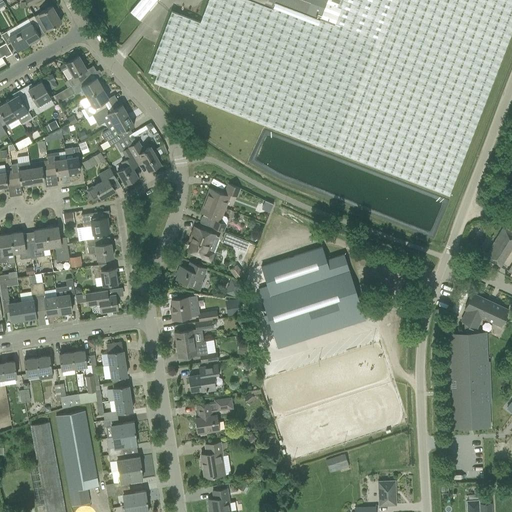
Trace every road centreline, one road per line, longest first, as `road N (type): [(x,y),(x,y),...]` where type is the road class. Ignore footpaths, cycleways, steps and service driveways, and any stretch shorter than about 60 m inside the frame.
road 1 (residential): [(149,319),(149,286),(178,210),(180,162),(159,118),(86,29)]
road 2 (residential): [(425,511),(419,360),(445,258)]
road 3 (residential): [(180,511),(149,319)]
road 4 (unclassified): [(445,258),(511,84)]
road 5 (residential): [(149,319),(0,342)]
